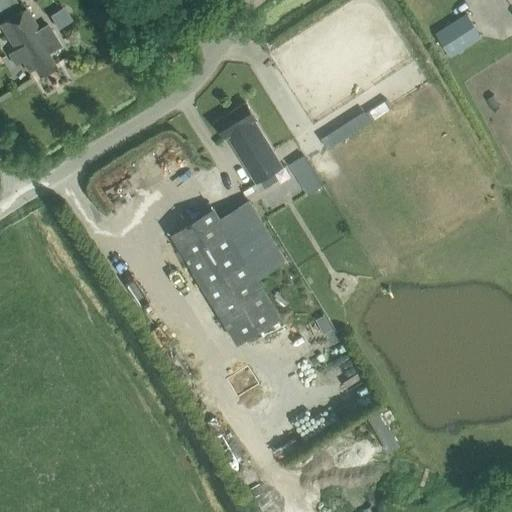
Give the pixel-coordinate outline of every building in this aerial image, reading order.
[(12,16),(0,22),(0,26),(13,48),(8,52),(14,62),(20,59),(27,71),(32,67),(37,75),(54,65),(49,58),(62,50),(47,26),(39,31),(27,12),(25,8),(12,16)] [(449,56),(481,36),(472,23),(463,29),(458,20),(435,34),(449,56)] [(245,102),(215,121),(224,137),(227,136),(256,184),(281,168),(252,120),(255,118),(245,102)] [(365,115),(324,141),(331,151),(371,125),(365,115)] [(303,156),(288,165),(307,195),(322,186),(303,156)] [(212,207),(170,233),(239,344),(282,317),(258,279),(283,263),(247,202),(220,219),(212,207)] [(215,377),(229,400),(238,394),(224,372),(215,377)] [(331,488),(361,475),(358,468),(328,481),(331,488)]
